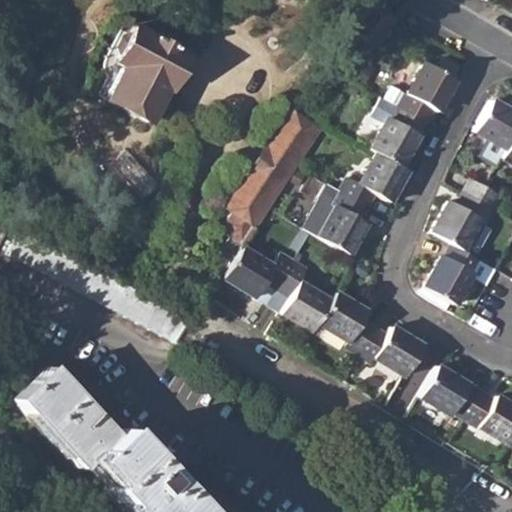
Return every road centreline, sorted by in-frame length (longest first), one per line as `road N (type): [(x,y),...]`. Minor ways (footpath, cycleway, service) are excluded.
road 1 (residential): [(498,47),(427,185),(399,278),(412,308),(511,364)]
road 2 (residential): [(206,321),(474,481)]
